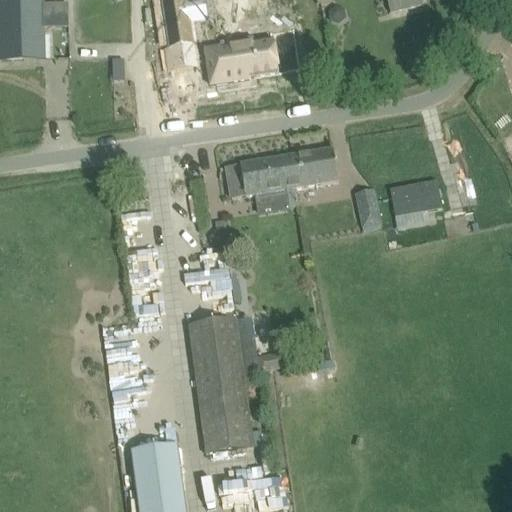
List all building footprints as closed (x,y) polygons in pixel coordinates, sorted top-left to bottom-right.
[(0,0),(0,62),(45,61),(45,41),(43,0),(0,0)] [(187,0),(162,0),(163,0),(161,1),(169,52),(195,48),(187,0)] [(423,7),(421,0),(387,0),(390,15),(423,7)] [(228,49),(206,53),(211,88),(249,83),(249,81),(279,76),(274,42),(254,45),(253,40),(227,44),(228,49)] [(180,73),(165,74),(166,88),(181,87),(180,73)] [(333,152),(228,170),(234,202),(255,198),(258,218),(291,213),(290,211),(299,209),(296,191),(339,184),(333,152)] [(355,196),(359,216),(379,212),(375,192),(355,196)] [(379,212),(359,216),(363,231),(382,227),(379,212)] [(195,376),(198,396),(207,458),(254,451),(237,322),(195,328),(201,376),(195,376)] [(144,511),(191,511),(183,447),(137,453),(144,511)]
